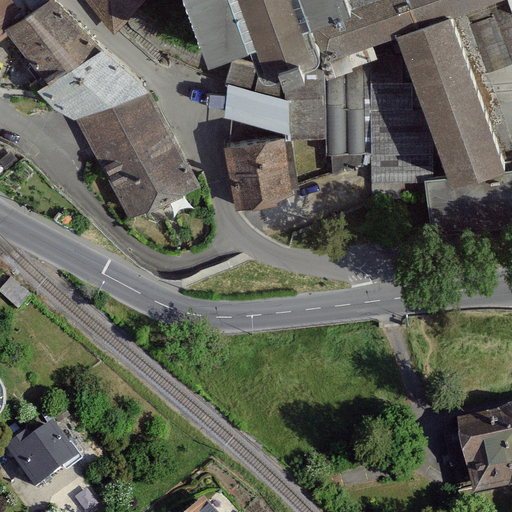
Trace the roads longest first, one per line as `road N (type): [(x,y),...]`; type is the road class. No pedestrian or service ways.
road 1 (residential): [(74,0),(176,98),(235,235),(352,266),(389,300)]
road 2 (secondary): [(389,300),(264,315),(191,311),(147,297),(0,218)]
road 3 (secondary): [(389,300),(511,284)]
